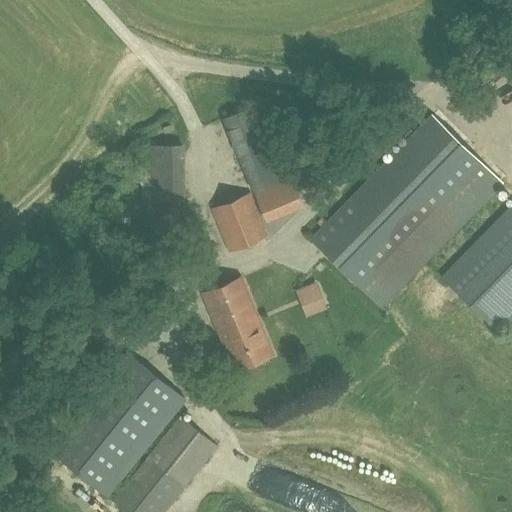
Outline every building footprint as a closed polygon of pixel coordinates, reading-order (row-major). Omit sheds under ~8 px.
[(355,282),(476,157),(433,115),(312,239),(355,282)] [(185,143),(142,144),(143,201),(150,201),(150,236),(186,236),(185,143)] [(267,146),(238,158),(253,192),(282,181),(267,146)] [(502,183),(476,158),(355,283),(382,309),(502,183)] [(274,222),(313,206),(307,192),(268,208),(274,222)] [(229,250),(267,235),(249,193),(212,208),(229,250)] [(511,202),(440,277),(499,334),(511,320),(511,202)] [(235,370),(272,355),(240,277),(203,292),(235,370)] [(315,281),(296,290),(308,317),(327,308),(315,281)] [(91,483),(106,493),(184,397),(143,365),(130,381),(114,368),(74,418),(90,431),(65,462),(91,483)] [(180,416),(114,501),(127,511),(163,511),(216,444),(180,416)]
